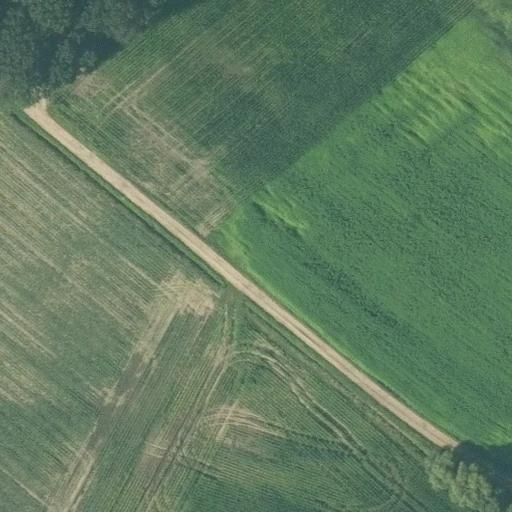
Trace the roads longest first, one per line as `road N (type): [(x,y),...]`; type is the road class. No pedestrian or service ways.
road 1 (track): [(2,94),(425,438),(511,497)]
road 2 (track): [(132,0),(19,107)]
